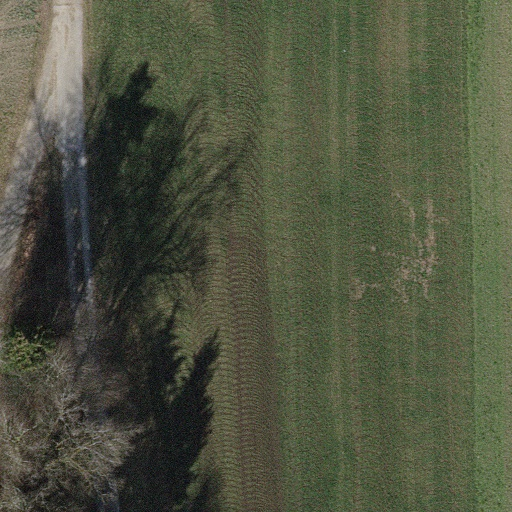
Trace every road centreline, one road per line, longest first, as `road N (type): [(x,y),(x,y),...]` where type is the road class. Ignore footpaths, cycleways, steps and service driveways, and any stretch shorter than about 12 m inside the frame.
road 1 (track): [(66,0),(66,99),(118,511)]
road 2 (track): [(66,99),(28,162),(0,284)]
